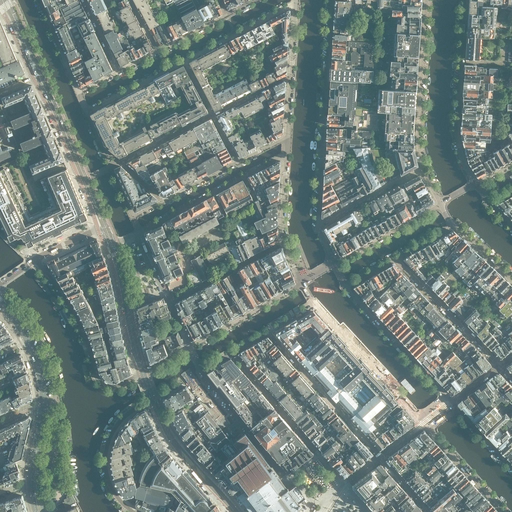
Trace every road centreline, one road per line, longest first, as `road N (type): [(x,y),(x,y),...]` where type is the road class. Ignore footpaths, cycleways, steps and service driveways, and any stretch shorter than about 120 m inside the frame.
road 1 (residential): [(87,113),(295,5)]
road 2 (residential): [(317,225),(331,0)]
road 3 (residential): [(0,7),(80,182)]
road 4 (residential): [(475,184),(456,130),(465,0)]
road 5 (residential): [(138,375),(115,386),(99,379),(75,314),(35,260)]
road 6 (residential): [(426,0),(422,169)]
road 7 (residential): [(139,232),(286,153)]
road 8 (residential): [(396,258),(511,378)]
road 9 (residential): [(313,304),(414,413)]
road 10 (residential): [(441,391),(347,287)]
road 11 (residential): [(149,402),(119,422),(105,453),(109,484),(133,511)]
road 12 (residential): [(104,246),(138,375)]
road 13 (residential): [(201,371),(283,476)]
road 14 (residential): [(201,371),(313,304)]
road 15 (residential): [(169,303),(283,241)]
road 16 (residential): [(300,283),(189,347)]
road 17 (residential): [(439,204),(334,263)]
